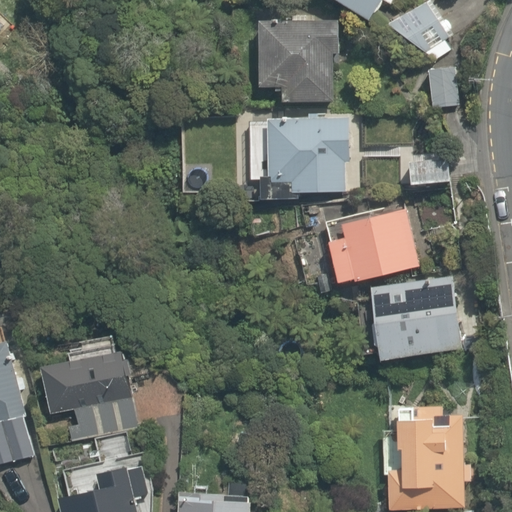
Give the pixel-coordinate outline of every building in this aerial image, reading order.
[(321,0),(355,23),(371,0),(379,0),(386,5),(389,0),(321,0)] [(431,0),(423,0),(377,23),(431,60),(447,53),(431,0)] [(250,103),(323,104),(324,53),(339,53),(340,24),(331,24),(252,22),(250,103)] [(451,64),(419,70),(427,110),(459,104),(451,64)] [(343,117),(284,113),(284,117),(269,116),(269,119),(257,119),(257,123),(256,126),(254,128),(252,131),(251,133),(250,136),(248,138),(247,141),(246,144),(245,147),(244,149),(243,152),(243,155),(242,158),(242,161),(241,164),(241,167),(241,170),(241,173),(251,173),(251,176),(260,176),(259,199),(293,201),(294,189),(338,192),(343,117)] [(444,158),(397,159),(397,184),(445,183),(444,158)] [(332,223),(334,237),(317,240),(323,273),(325,283),(412,267),(401,210),(332,223)] [(449,277),(443,277),(358,285),(365,358),(450,351),(444,289),(450,289),(449,277)] [(37,364),(50,423),(68,420),(70,430),(60,432),(63,443),(137,427),(120,349),(113,350),(111,339),(59,350),(61,359),(37,364)] [(7,345),(5,346),(1,347),(0,342),(0,461),(30,454),(24,433),(21,433),(18,419),(25,417),(18,391),(26,389),(22,372),(14,373),(12,364),(7,345)] [(437,411),(437,405),(382,406),(382,421),(378,421),(379,507),(459,506),(458,411),(437,411)] [(143,456),(116,466),(98,472),(102,482),(78,490),(85,511),(132,511),(160,501),(143,456)] [(241,511),(242,502),(174,497),(173,511),(241,511)]
